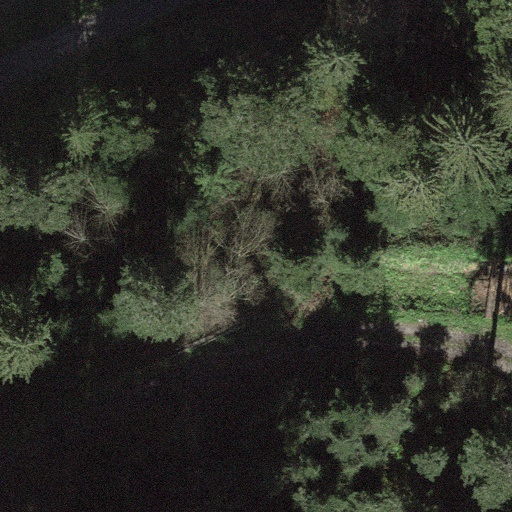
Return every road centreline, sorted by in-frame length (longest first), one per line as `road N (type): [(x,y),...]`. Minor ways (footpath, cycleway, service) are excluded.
road 1 (track): [(511,358),(426,341),(329,336),(238,347),(156,377),(0,462)]
road 2 (track): [(0,78),(168,0)]
